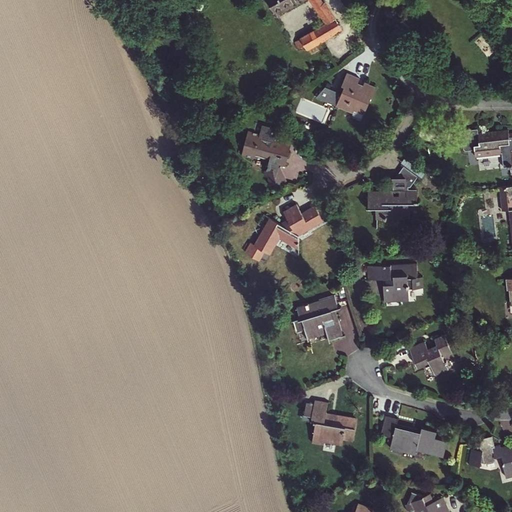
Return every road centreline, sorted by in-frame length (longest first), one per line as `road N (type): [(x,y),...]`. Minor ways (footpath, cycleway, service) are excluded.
road 1 (residential): [(361,366),(385,390),(456,410),(511,414)]
road 2 (residential): [(329,171),(344,174),(391,150),(426,93)]
